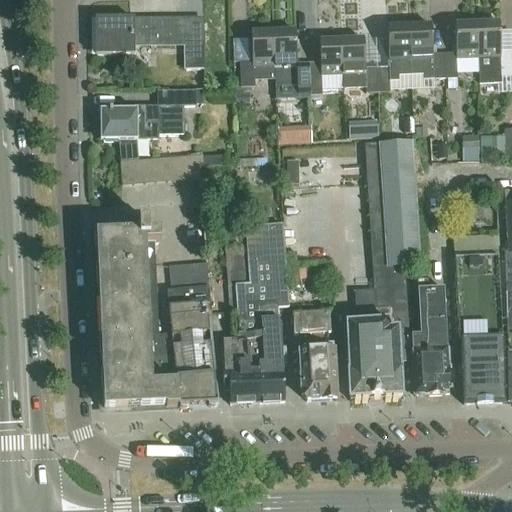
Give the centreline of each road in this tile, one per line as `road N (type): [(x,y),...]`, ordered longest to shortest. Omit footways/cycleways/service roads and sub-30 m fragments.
road 1 (residential): [(511,451),(148,464),(100,452),(78,415),(62,0)]
road 2 (secondary): [(43,511),(22,129),(0,0)]
road 3 (secondary): [(466,503),(218,511)]
road 4 (secondary): [(0,268),(11,511)]
